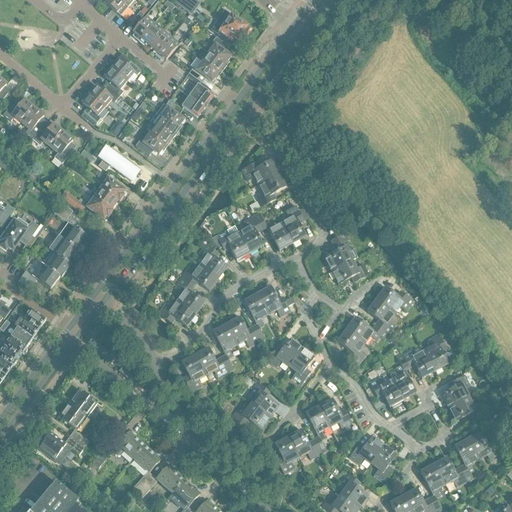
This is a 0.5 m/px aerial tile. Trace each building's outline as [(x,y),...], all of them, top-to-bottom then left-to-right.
[(127,9),(116,0),(106,0),(107,0),(104,4),(120,18),(127,9)] [(116,0),(127,9),(134,1),(133,0),(116,0)] [(178,0),(175,5),(181,9),(191,17),(201,5),(195,0),(178,0)] [(135,30),(132,34),(136,37),(134,39),(138,43),(140,41),(154,24),(158,20),(150,13),(146,17),(135,30)] [(198,16),(196,20),(202,24),(205,21),(198,16)] [(216,25),(210,32),(217,37),(218,35),(231,44),(232,41),(241,47),(251,32),(231,17),(222,30),(216,25)] [(140,41),(138,43),(143,47),(145,45),(149,48),(163,31),(154,24),(140,41)] [(163,31),(149,48),(157,55),(171,38),(163,31)] [(157,55),(155,57),(160,61),(162,59),(165,62),(179,46),(171,38),(157,55)] [(214,47),(208,55),(226,68),(229,64),(227,63),(231,58),(225,54),(229,48),(216,39),(211,44),(214,47)] [(226,68),(208,55),(202,64),(219,77),(226,68)] [(109,69),(126,84),(133,75),(136,78),(140,73),(130,64),(126,69),(118,62),(114,67),(113,65),(109,69)] [(219,77),(202,64),(196,72),(192,70),(188,76),(202,85),(206,80),(211,84),(215,80),(216,81),(219,77)] [(126,84),(109,69),(106,73),(108,74),(104,79),(109,83),(105,88),(118,99),(123,94),(120,91),(126,84)] [(177,90),(185,96),(187,93),(179,87),(177,90)] [(189,98),(205,109),(213,98),(197,87),(189,98)] [(91,91),(87,95),(104,110),(111,101),(114,104),(118,99),(105,88),(102,93),(96,88),(92,93),(91,91)] [(139,94),(144,98),(147,93),(142,89),(139,94)] [(104,110),(87,95),(84,99),(86,100),(82,105),(87,110),(83,114),(96,126),(100,120),(97,118),(104,110)] [(205,109),(189,98),(181,109),(197,120),(199,117),(202,117),(204,114),(203,112),(205,109)] [(21,125),(35,108),(30,104),(29,105),(24,102),(21,106),(15,102),(3,117),(10,123),(14,119),(21,125)] [(157,115),(179,131),(182,127),(180,126),(184,121),(178,117),(182,112),(169,102),(165,108),(163,107),(157,115)] [(132,103),(129,108),(135,112),(138,107),(132,103)] [(35,108),(21,125),(28,131),(25,135),(32,141),(45,126),(40,122),(43,118),(39,114),(40,113),(35,108)] [(140,116),(136,113),(131,119),(135,122),(140,116)] [(179,131),(157,115),(150,124),(155,127),(173,140),(179,131)] [(50,131),(45,126),(32,141),(39,148),(43,143),(50,149),(64,133),(59,128),(58,130),(54,126),(50,131)] [(173,140),(155,127),(149,136),(166,149),(173,140)] [(69,137),(64,133),(50,149),(57,155),(54,160),(61,166),(65,162),(70,166),(78,156),(74,152),(74,151),(69,147),(72,142),(68,139),(69,137)] [(166,149),(149,136),(142,144),(139,142),(135,148),(149,158),(152,152),(158,157),(162,152),(163,153),(166,149)] [(138,175),(134,172),(136,169),(137,169),(137,168),(111,150),(109,154),(105,151),(99,160),(102,162),(98,168),(98,169),(105,174),(106,174),(110,168),(131,184),(138,175)] [(257,188),(278,177),(271,164),(258,171),(255,165),(241,173),(246,183),(253,180),(257,188)] [(101,191),(117,203),(119,205),(124,198),(122,197),(125,193),(96,173),(94,176),(101,181),(100,182),(105,185),(101,191)] [(278,177),(257,188),(262,196),(255,199),(261,210),(275,202),(273,197),(285,190),(278,177)] [(52,178),(48,186),(53,189),(57,181),(52,178)] [(82,192),(89,197),(92,194),(85,189),(82,192)] [(117,203),(101,191),(94,201),(111,213),(117,203)] [(111,213),(94,201),(90,206),(86,203),(85,204),(80,201),(78,204),(65,195),(61,201),(81,215),(85,209),(103,222),(106,219),(107,221),(112,214),(111,213)] [(256,204),(249,207),(253,214),(259,210),(256,204)] [(61,206),(57,211),(68,219),(72,214),(61,206)] [(5,211),(0,207),(0,225),(3,227),(14,212),(7,208),(5,211)] [(289,221),(280,225),(292,246),(305,239),(298,226),(303,224),(295,209),(285,214),(289,221)] [(68,219),(57,211),(53,216),(65,224),(68,219)] [(292,246),(280,225),(272,230),(269,223),(264,226),(258,215),(253,218),(261,233),(266,230),(279,254),(292,246)] [(246,231),(238,235),(249,256),(263,249),(256,235),(261,233),(253,218),(242,224),(246,231)] [(7,249),(12,253),(21,240),(27,244),(37,229),(31,224),(29,228),(17,220),(15,224),(14,223),(0,242),(0,244),(1,245),(0,245),(0,249),(5,253),(7,249)] [(67,225),(58,238),(77,252),(86,238),(67,225)] [(44,229),(40,226),(33,236),(36,239),(44,229)] [(249,256),(238,235),(230,240),(226,233),(216,238),(223,253),(229,250),(236,263),(249,256)] [(336,254),(323,261),(330,274),(351,263),(358,259),(345,235),(330,243),(336,254)] [(77,252),(58,238),(49,251),(52,253),(68,265),(77,252)] [(199,268),(218,282),(227,270),(215,261),(218,256),(205,247),(198,256),(204,261),(199,268)] [(52,253),(43,266),(59,279),(61,280),(70,267),(68,265),(52,253)] [(355,271),(351,263),(330,274),(337,287),(351,280),(354,285),(368,278),(362,267),(355,271)] [(25,274),(22,279),(33,287),(36,282),(50,292),(59,279),(43,266),(41,265),(31,278),(25,274)] [(218,282),(199,268),(193,276),(187,271),(180,280),(194,290),(197,285),(209,294),(218,282)] [(33,287),(22,279),(18,284),(29,292),(33,287)] [(194,290),(180,280),(176,286),(178,287),(175,292),(181,296),(176,304),(195,318),(204,306),(190,295),(194,290)] [(270,289),(257,296),(268,317),(276,313),(280,319),(290,314),(287,309),(293,306),(291,300),(285,304),(282,299),(277,302),(270,289)] [(384,290),(375,302),(394,316),(399,308),(406,313),(413,304),(399,294),(396,299),(384,290)] [(268,317),(257,296),(244,303),(256,327),(251,330),(259,344),(264,341),(258,331),(263,328),(260,321),(268,317)] [(394,316),(375,302),(366,314),(378,323),(374,327),(388,337),(395,328),(388,323),(394,316)] [(195,318),(176,304),(171,311),(164,306),(157,316),(171,326),(174,321),(186,330),(195,318)] [(24,321),(23,321),(39,332),(45,323),(30,312),(24,321)] [(239,320),(226,327),(237,348),(245,343),(248,350),(259,344),(251,330),(246,332),(239,320)] [(354,320),(345,332),(364,346),(369,339),(376,343),(379,338),(384,342),(388,337),(374,327),(371,332),(354,320)] [(21,324),(17,330),(32,341),(35,341),(37,338),(36,336),(39,332),(23,321),(21,324)] [(237,348),(226,327),(212,334),(225,357),(220,360),(228,375),(233,372),(227,361),(232,359),(228,352),(237,348)] [(17,330),(10,339),(25,350),(32,341),(17,330)] [(364,346),(345,332),(336,344),(348,353),(344,358),(358,368),(365,358),(358,354),(364,346)] [(431,349),(423,353),(434,374),(447,367),(440,354),(445,351),(438,337),(428,342),(431,349)] [(10,339),(3,349),(18,360),(22,356),(23,357),(25,356),(26,354),(26,352),(25,351),(25,350),(10,339)] [(116,360),(93,341),(88,347),(110,366),(116,360)] [(288,369),(302,350),(290,341),(281,353),(276,350),(266,363),(276,370),(280,364),(288,369)] [(3,349),(0,353),(0,361),(12,369),(18,360),(3,349)] [(228,375),(220,360),(214,363),(207,350),(194,357),(205,378),(213,374),(217,381),(228,375)] [(302,350),(288,369),(295,375),(290,381),(300,388),(310,375),(305,371),(314,359),(302,350)] [(434,374),(423,353),(415,357),(411,350),(401,356),(409,371),(414,368),(421,381),(434,374)] [(399,378),(391,382),(402,403),(415,396),(404,374),(409,371),(401,356),(395,359),(400,368),(395,371),(399,378)] [(205,378),(194,357),(181,364),(188,377),(183,380),(191,395),(201,389),(198,382),(205,378)] [(0,361),(0,373),(6,378),(12,369),(0,361)] [(119,374),(133,387),(138,381),(124,368),(119,374)] [(450,392),(440,397),(447,410),(468,400),(464,393),(471,389),(465,377),(447,387),(450,392)] [(402,403),(391,382),(382,387),(379,380),(368,385),(376,400),(382,397),(389,410),(402,403)] [(250,407),(269,421),(278,409),(266,400),(270,395),(256,385),(249,394),(256,399),(250,407)] [(67,405),(87,420),(97,406),(77,391),(67,405)] [(468,400),(447,410),(454,424),(467,417),(470,422),(485,414),(479,404),(472,408),(468,400)] [(331,402),(318,409),(329,430),(337,425),(341,432),(351,426),(343,412),(338,414),(331,402)] [(87,420),(67,405),(57,419),(76,433),(87,420)] [(269,421),(250,407),(245,414),(239,409),(228,423),(241,433),(248,424),(260,433),(269,421)] [(329,430),(318,409),(305,416),(317,439),(312,442),(320,457),(326,454),(320,444),(325,441),(321,434),(329,430)] [(105,433),(111,439),(121,428),(115,422),(105,433)] [(300,432),(287,439),(298,461),(306,456),(310,463),(320,457),(312,442),(307,445),(300,432)] [(73,433),(68,440),(84,451),(89,445),(73,433)] [(109,447),(93,466),(98,471),(112,454),(117,458),(120,458),(124,454),(133,462),(145,448),(129,434),(117,448),(116,447),(113,450),(109,447)] [(50,435),(37,452),(53,464),(58,467),(70,451),(79,458),(84,451),(68,440),(64,445),(50,435)] [(466,442),(478,463),(486,458),(490,465),(500,459),(492,445),(487,448),(480,435),(466,442)] [(298,461),(287,439),(273,447),(281,459),(275,462),(284,477),(294,472),(290,465),(298,461)] [(370,467),(384,448),(372,439),(363,451),(358,447),(348,461),(358,468),(362,461),(370,467)] [(478,463),(466,442),(453,449),(463,467),(458,470),(466,485),(472,481),(469,476),(474,474),(470,467),(478,463)] [(147,474),(130,493),(135,498),(152,479),(149,476),(161,462),(145,448),(133,462),(147,474)] [(384,448),(370,467),(377,472),(373,478),(382,486),(392,472),(387,469),(396,457),(384,448)] [(466,485),(458,470),(452,473),(445,460),(432,467),(443,488),(452,483),(455,490),(466,485)] [(443,488),(432,467),(419,474),(433,499),(427,502),(433,511),(440,511),(435,502),(439,499),(435,492),(443,488)] [(152,479),(135,498),(140,502),(157,483),(171,496),(178,488),(183,482),(168,469),(156,482),(152,479)] [(340,497),(359,511),(368,499),(356,490),(359,485),(346,475),(339,485),(345,490),(340,497)] [(189,511),(187,510),(199,497),(190,488),(183,482),(178,488),(171,496),(168,500),(181,511),(189,511)] [(82,511),(75,506),(78,503),(55,484),(31,511),(25,511),(23,509),(20,511),(82,511)] [(433,511),(427,502),(422,504),(415,491),(402,498),(409,511),(433,511)] [(358,511),(359,511),(340,497),(334,505),(328,500),(321,509),(325,511),(358,511)] [(409,511),(402,498),(389,505),(392,511),(409,511)] [(216,511),(207,503),(198,511),(216,511)]
